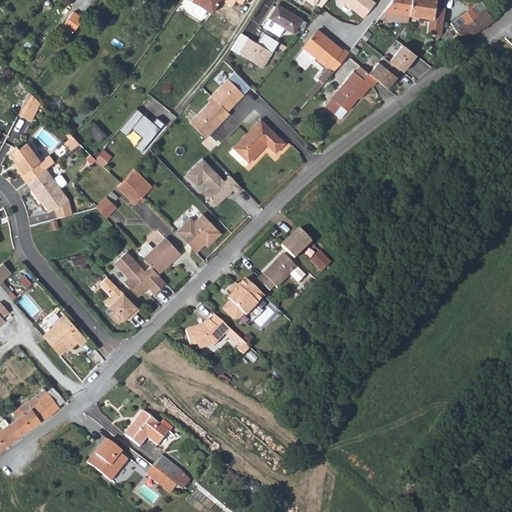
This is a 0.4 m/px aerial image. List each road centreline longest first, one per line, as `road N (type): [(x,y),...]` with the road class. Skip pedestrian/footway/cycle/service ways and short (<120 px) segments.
road 1 (residential): [(120,358),(297,184),(511,15)]
road 2 (residential): [(0,182),(18,201),(34,258),(120,358)]
road 3 (residential): [(0,458),(120,358)]
